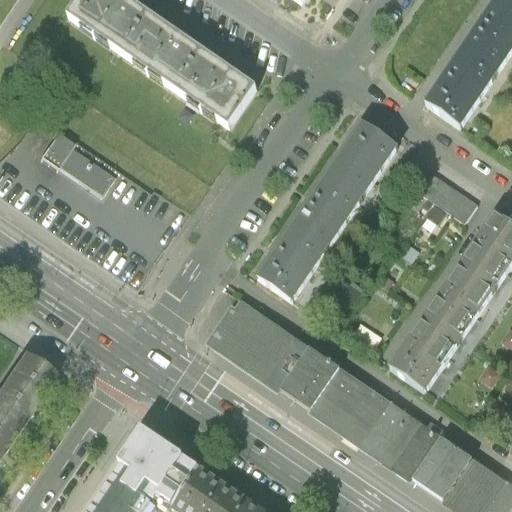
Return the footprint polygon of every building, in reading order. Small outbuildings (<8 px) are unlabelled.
[(118,0),(85,0),(70,22),(228,131),(254,94),(239,84),(185,46),(131,9),(118,0)] [(511,0),(502,0),(497,8),(511,17),(511,0)] [(511,17),(497,8),(462,59),(495,82),(511,57),(511,17)] [(460,133),(495,82),(462,59),(427,110),(460,133)] [(364,129),(329,179),(363,203),(398,152),(364,129)] [(40,167),(57,179),(59,175),(102,206),(115,187),(72,157),(74,153),(58,141),(40,167)] [(477,210),(414,167),(401,185),(465,228),(477,210)] [(329,179),(294,230),(328,254),(363,203),(329,179)] [(49,189),(35,210),(58,226),(73,205),(49,189)] [(428,205),(425,211),(430,214),(433,209),(428,205)] [(434,212),(429,220),(440,228),(446,219),(434,212)] [(511,232),(494,220),(460,271),(494,294),(511,268),(511,232)] [(293,305),(328,254),(294,230),(259,281),(293,305)] [(460,345),(494,294),(460,271),(425,322),(460,345)] [(394,287),(386,282),(380,290),(389,296),(394,287)] [(283,396),(311,356),(240,306),(234,314),(237,316),(218,342),(217,341),(213,348),(283,396)] [(425,396),(460,345),(425,322),(391,373),(425,396)] [(283,396),(311,415),(339,374),(311,356),(283,396)] [(25,362),(0,398),(0,421),(19,435),(55,383),(25,362)] [(311,415),(345,439),(373,397),(339,374),(311,415)] [(379,462),(407,420),(373,397),(345,439),(379,462)] [(509,417),(498,410),(490,421),(501,428),(509,417)] [(396,473),(424,432),(407,420),(379,462),(396,473)] [(0,462),(19,435),(0,421),(0,462)] [(442,444),(424,432),(396,473),(414,486),(442,444)] [(175,511),(200,477),(150,442),(101,511),(175,511)] [(414,486),(443,506),(472,465),(442,444),(414,486)] [(443,506),(452,511),(489,511),(506,488),(472,465),(443,506)] [(248,511),(249,511),(201,477),(176,511),(248,511)] [(511,511),(511,492),(506,488),(489,511),(511,511)]
